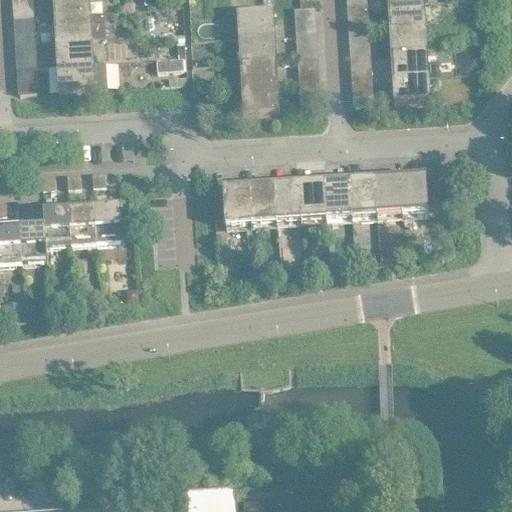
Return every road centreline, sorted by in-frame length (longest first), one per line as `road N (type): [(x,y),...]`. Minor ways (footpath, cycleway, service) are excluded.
road 1 (residential): [(0,365),(506,280)]
road 2 (residential): [(5,131),(160,123),(182,135)]
road 3 (residential): [(182,135),(207,154),(341,146)]
road 4 (residential): [(341,146),(494,138)]
road 5 (residential): [(341,146),(333,0)]
road 6 (residential): [(506,280),(494,138)]
road 7 (residential): [(185,265),(182,135)]
road 8 (residential): [(0,8),(5,131)]
